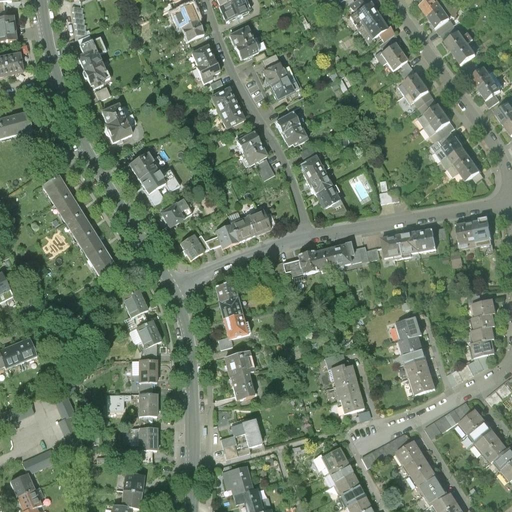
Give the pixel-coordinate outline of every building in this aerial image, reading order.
[(243,0),(236,0),(221,7),(220,8),(226,23),(249,12),(243,0)] [(370,3),(368,0),(354,0),(361,9),(370,3)] [(427,0),(420,6),(427,17),(443,7),(437,0),(427,0)] [(354,13),(366,31),(382,20),(370,3),(361,9),(354,13)] [(89,7),(80,5),(78,11),(80,11),(79,16),(81,17),(80,22),(82,22),(81,27),(84,28),(83,32),(92,35),(93,30),(91,29),(93,24),(90,24),(91,19),(89,18),(91,13),(88,12),(89,7)] [(192,6),(173,15),(180,30),(183,29),(199,21),(192,6)] [(443,7),(427,17),(435,29),(448,20),(450,18),(443,7)] [(1,17),(0,17),(0,41),(18,39),(16,16),(7,17),(1,17)] [(389,28),(388,29),(382,20),(366,31),(372,40),(378,36),(384,45),(395,37),(389,28)] [(448,20),(435,29),(444,42),(458,33),(448,20)] [(206,35),(199,21),(183,29),(189,42),(206,35)] [(230,36),(235,49),(254,41),(248,27),(230,36)] [(452,54),(470,42),(461,30),(458,33),(444,42),(452,54)] [(89,38),(78,43),(81,49),(92,44),(89,38)] [(235,49),(241,62),(260,54),(254,41),(235,49)] [(478,54),(470,42),(452,54),(461,65),(471,58),(478,54)] [(192,52),(198,67),(217,60),(210,44),(192,52)] [(380,54),(387,63),(401,53),(394,44),(380,54)] [(77,56),(85,74),(104,65),(96,47),(77,56)] [(0,78),(24,73),(19,53),(0,57),(0,78)] [(387,63),(393,72),(399,68),(407,61),(401,53),(387,63)] [(478,54),(471,58),(476,64),(483,59),(479,53),(478,54)] [(217,60),(198,67),(204,82),(223,74),(217,60)] [(407,81),(416,76),(407,61),(399,68),(407,81)] [(280,64),(266,71),(273,86),(288,79),(280,64)] [(85,74),(93,92),(112,83),(104,65),(85,74)] [(471,78),(479,89),(494,78),(486,67),(471,78)] [(402,85),(408,93),(422,84),(416,76),(407,81),(402,85)] [(479,89),(487,100),(495,94),(502,89),(494,78),(479,89)] [(288,79),(273,86),(280,102),(295,95),(288,79)] [(408,93),(414,102),(417,100),(428,93),(422,84),(408,93)] [(231,85),(211,94),(220,113),(240,103),(231,85)] [(108,87),(96,93),(101,102),(112,96),(108,87)] [(439,107),(428,93),(417,100),(428,115),(439,107)] [(484,102),(489,109),(500,102),(495,94),(487,100),(484,102)] [(101,110),(108,125),(126,116),(119,102),(101,110)] [(248,121),(240,103),(220,113),(228,130),(248,121)] [(496,114),(505,125),(511,120),(511,104),(511,103),(496,114)] [(428,115),(425,117),(430,125),(444,115),(439,107),(428,115)] [(1,119),(0,118),(0,140),(33,130),(27,111),(1,119)] [(296,113),(276,124),(282,136),(302,125),(296,113)] [(444,115),(430,125),(436,132),(450,123),(444,115)] [(134,134),(126,116),(108,125),(106,126),(106,129),(113,144),(134,134)] [(302,125),(282,136),(289,148),(308,137),(302,125)] [(237,142),(243,154),(262,145),(256,132),(237,142)] [(457,138),(442,148),(448,157),(463,147),(457,138)] [(268,157),(262,145),(243,154),(250,166),(268,157)] [(463,147),(448,157),(454,166),(469,155),(463,147)] [(147,155),(129,166),(138,181),(157,170),(147,155)] [(454,166),(460,174),(475,164),(469,155),(454,166)] [(315,159),(300,167),(308,182),(323,174),(315,159)] [(475,164),(460,174),(466,182),(481,172),(475,164)] [(272,165),(260,170),(264,181),(276,176),(272,165)] [(157,170),(138,181),(148,195),(166,184),(157,170)] [(323,174),(308,182),(316,197),(331,188),(323,174)] [(57,179),(41,189),(53,207),(69,196),(68,195),(57,179)] [(382,192),(389,191),(388,180),(381,181),(382,192)] [(331,188),(316,197),(323,209),(338,201),(331,188)] [(399,192),(381,193),(382,204),(400,202),(399,192)] [(416,192),(404,200),(408,206),(420,198),(416,192)] [(69,196),(53,207),(65,224),(81,214),(80,212),(69,196)] [(176,204),(159,213),(169,230),(186,221),(182,214),(189,210),(184,202),(177,206),(176,204)] [(194,209),(187,214),(190,219),(197,214),(194,209)] [(266,213),(249,219),(255,237),(272,231),(271,227),(267,215),(266,213)] [(81,214),(65,224),(76,242),(92,232),(90,228),(81,214)] [(271,214),(267,215),(271,227),(275,225),(271,214)] [(487,217),(471,220),(475,245),(491,243),(487,217)] [(249,219),(232,225),(239,243),(255,237),(249,219)] [(471,220),(455,222),(459,247),(475,245),(471,220)] [(217,238),(203,243),(208,250),(220,246),(221,249),(239,243),(232,225),(215,232),(217,238)] [(435,229),(417,232),(420,253),(438,250),(435,229)] [(92,232),(76,242),(88,260),(104,249),(102,246),(92,232)] [(417,232),(399,235),(402,256),(420,253),(417,232)] [(208,250),(203,243),(198,234),(180,244),(190,261),(208,250)] [(399,235),(381,238),(382,249),(384,259),(402,256),(399,235)] [(347,246),(331,250),(335,269),(351,266),(351,264),(348,252),(347,246)] [(367,252),(366,248),(348,252),(351,264),(369,261),(367,252)] [(104,249),(88,260),(100,277),(115,267),(114,264),(104,249)] [(380,262),(377,249),(367,252),(369,261),(369,264),(380,262)] [(331,250),(315,253),(319,272),(335,269),(331,250)] [(315,253),(298,256),(299,261),(295,262),(298,272),(301,271),(302,276),(319,272),(315,253)] [(285,274),(298,272),(295,262),(283,264),(285,274)] [(0,273),(0,303),(12,297),(0,273)] [(236,281),(217,287),(223,305),(242,299),(236,281)] [(93,291),(102,308),(115,301),(105,284),(93,291)] [(155,311),(147,289),(129,297),(138,318),(155,311)] [(248,318),(242,299),(223,305),(229,323),(248,318)] [(498,301),(478,305),(480,319),(498,316),(501,315),(498,301)] [(501,328),(498,316),(480,319),(478,320),(480,332),(498,329),(501,328)] [(253,336),(248,318),(229,323),(235,342),(253,336)] [(422,320),(402,325),(408,343),(424,338),(427,337),(422,320)] [(168,339),(158,321),(142,329),(152,347),(163,342),(168,339)] [(500,341),(498,329),(480,332),(476,333),(479,345),(498,341),(500,341)] [(135,345),(144,342),(139,330),(131,332),(135,345)] [(218,342),(222,351),(234,347),(231,337),(218,342)] [(404,344),(408,357),(428,351),(424,338),(408,343),(404,344)] [(15,347),(22,364),(38,358),(31,340),(15,347)] [(501,356),(498,341),(479,345),(477,345),(480,360),(484,359),(493,357),(501,356)] [(163,361),(163,342),(152,347),(149,350),(149,356),(151,356),(151,361),(163,361)] [(22,364),(15,347),(0,352),(0,355),(5,368),(6,371),(22,364)] [(432,364),(428,351),(408,357),(412,370),(432,364)] [(252,352),(231,357),(236,380),(254,375),(257,374),(252,352)] [(495,367),(493,357),(484,359),(453,376),(458,386),(495,367)] [(151,361),(146,361),(146,385),(159,385),(163,385),(163,361),(151,361)] [(412,370),(416,383),(436,377),(432,364),(412,370)] [(347,367),(336,370),(341,388),(361,383),(356,368),(348,370),(347,367)] [(254,375),(236,380),(242,403),(260,398),(254,375)] [(440,390),(436,377),(416,383),(420,396),(440,390)] [(511,381),(491,398),(498,408),(511,396),(511,381)] [(364,397),(361,383),(341,388),(345,402),(364,397)] [(159,385),(146,385),(146,395),(159,395),(159,385)] [(81,415),(68,387),(57,392),(71,420),(76,418),(81,415)] [(159,395),(146,395),(147,419),(159,418),(163,418),(163,395),(159,395)] [(368,410),(364,397),(345,402),(348,416),(368,410)] [(25,403),(0,413),(0,417),(4,427),(30,416),(25,403)] [(478,412),(472,403),(429,429),(436,441),(465,422),(478,412)] [(465,422),(474,432),(489,420),(480,410),(478,412),(465,422)] [(89,445),(76,418),(71,420),(65,423),(78,450),(89,445)] [(159,428),(159,418),(147,419),(147,428),(159,428)] [(261,420),(238,426),(239,430),(240,436),(247,435),(250,448),(259,446),(267,444),(261,420)] [(497,430),(489,420),(474,432),(482,442),(497,430)] [(163,428),(159,428),(147,428),(147,451),(159,451),(163,451),(163,428)] [(482,442),(490,453),(505,441),(497,430),(482,442)] [(404,435),(360,460),(366,470),(396,454),(410,445),(404,435)] [(396,454),(402,465),(425,451),(418,440),(410,445),(396,454)] [(511,451),(511,449),(505,441),(490,453),(498,463),(501,461),(511,451)] [(242,457),(240,445),(228,447),(231,459),(242,457)] [(345,456),(342,448),(321,458),(327,470),(347,459),(345,456)] [(21,464),(26,477),(29,475),(55,464),(50,451),(21,464)] [(159,463),(159,451),(147,451),(147,463),(159,463)] [(432,461),(425,451),(402,465),(409,475),(432,461)] [(511,451),(501,461),(509,471),(511,468),(511,451)] [(351,466),(347,459),(327,470),(333,481),(353,471),(351,466)] [(409,475),(416,486),(438,472),(432,461),(409,475)] [(234,484),(237,495),(255,490),(254,487),(248,466),(223,473),(226,482),(233,480),(234,484)] [(357,478),(353,471),(333,481),(339,493),(359,483),(357,478)] [(445,483),(438,472),(416,486),(422,497),(445,483)] [(134,474),(130,490),(147,495),(151,479),(134,474)] [(10,483),(16,498),(35,491),(29,475),(26,477),(10,483)] [(362,489),(359,483),(339,493),(345,505),(365,495),(362,489)] [(452,493),(445,483),(422,497),(429,507),(433,505),(452,493)] [(130,490),(126,506),(138,509),(143,511),(147,495),(130,490)] [(235,505),(244,503),(245,506),(246,511),(262,511),(262,509),(257,490),(255,490),(237,495),(233,496),(235,505)] [(35,491),(16,498),(21,511),(26,511),(36,508),(41,506),(35,491)] [(433,505),(436,511),(447,511),(459,505),(452,493),(433,505)] [(368,500),(365,495),(345,505),(347,511),(360,511),(371,507),(368,500)]
